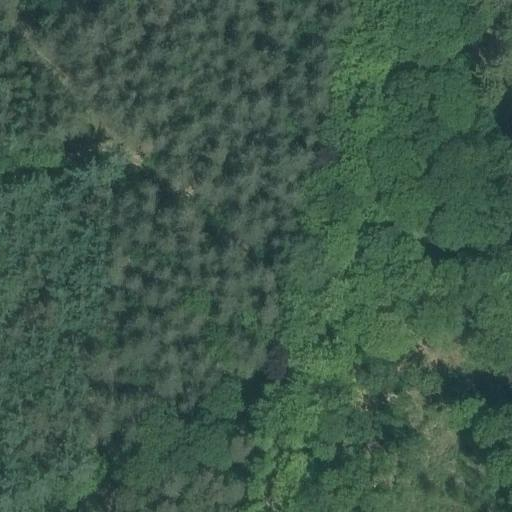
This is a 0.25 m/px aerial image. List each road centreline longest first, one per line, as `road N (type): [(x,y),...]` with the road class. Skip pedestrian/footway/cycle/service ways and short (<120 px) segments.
road 1 (track): [(355,0),(359,51),(345,181),(291,383)]
road 2 (track): [(291,383),(262,511)]
